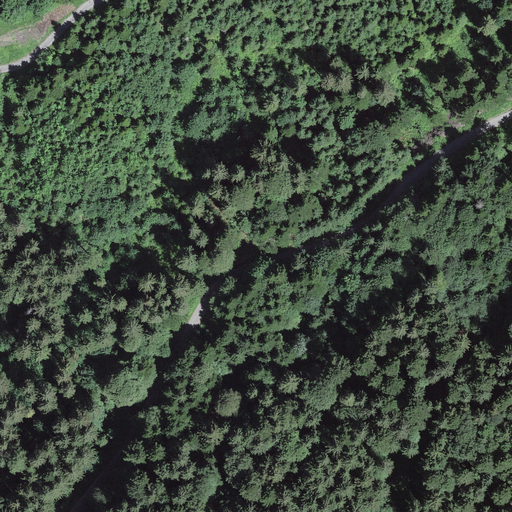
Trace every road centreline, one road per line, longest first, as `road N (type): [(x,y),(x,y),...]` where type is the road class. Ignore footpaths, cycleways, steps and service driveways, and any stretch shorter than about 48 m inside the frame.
road 1 (unclassified): [(79,511),(224,281),(350,232),(450,144),(511,116)]
road 2 (track): [(97,0),(28,61),(0,68)]
